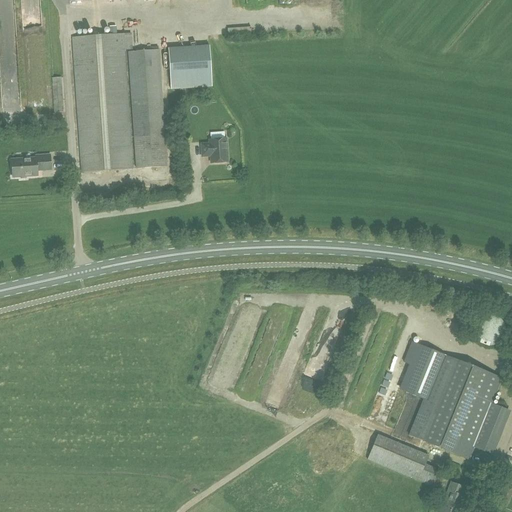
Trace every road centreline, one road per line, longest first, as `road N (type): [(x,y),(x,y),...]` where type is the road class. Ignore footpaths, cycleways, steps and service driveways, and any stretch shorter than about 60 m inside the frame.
road 1 (primary): [(511,278),(403,254),(291,246),(154,257),(0,290)]
road 2 (track): [(493,472),(335,411),(176,511)]
